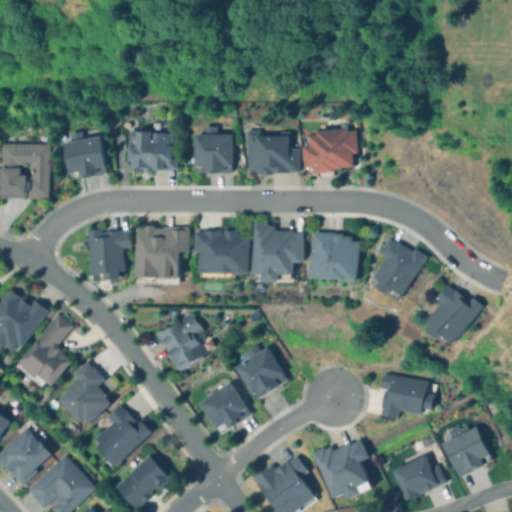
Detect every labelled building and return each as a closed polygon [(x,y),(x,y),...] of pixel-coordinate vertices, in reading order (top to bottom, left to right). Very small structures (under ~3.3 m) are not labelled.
[(134,128),(147,128),(147,123),(168,122),(168,150),(172,150),(172,167),(165,168),(165,169),(150,169),(150,171),(140,171),(140,168),(136,168),(136,170),(125,170),(125,159),(122,159),(122,145),(129,144),(129,138),(123,139),(123,130),(125,130),(125,123),(134,123),(134,128)] [(213,125),(213,133),(228,133),(228,171),(200,172),(200,170),(191,170),(191,165),(190,165),(190,133),(201,133),(201,125),(213,125)] [(343,127),(343,130),(351,129),(353,151),(348,152),(349,165),(337,166),(337,167),(329,168),(330,170),(329,170),(329,174),(313,176),(313,174),(304,175),(303,166),(300,166),(300,161),(298,161),(296,144),(304,144),(303,134),(310,133),(310,130),(343,127)] [(78,129),(80,137),(95,134),(103,171),(69,178),(67,171),(65,172),(59,141),(68,139),(66,132),(78,129)] [(255,132),(276,132),(276,130),(285,130),(285,133),(287,133),(287,140),(295,140),(295,172),(269,172),(269,173),(257,173),(257,172),(251,172),(251,169),(243,169),(243,144),(242,144),(242,129),(255,129),(255,132)] [(0,141),(45,142),(45,196),(0,195),(0,141)] [(300,231),(298,259),(287,258),(286,279),(250,277),(251,270),(248,270),(251,220),(265,221),(265,223),(273,224),(272,228),(290,229),(290,230),(300,231)] [(155,224),(155,226),(189,227),(188,249),(179,248),(177,283),(139,281),(140,272),(134,273),(137,226),(145,226),(145,224),(155,224)] [(99,232),(101,232),(101,230),(118,228),(118,229),(126,228),(127,244),(119,245),(120,267),(114,267),(115,274),(90,278),(89,270),(87,270),(83,227),(99,226),(99,232)] [(221,230),(220,234),(223,235),(223,230),(236,230),(236,235),(248,235),(245,271),(242,271),(241,273),(232,272),(232,277),(205,276),(205,267),(201,268),(199,266),(196,266),(197,251),(192,250),(194,231),(202,232),(202,230),(221,230)] [(356,241),(352,281),(338,279),(339,277),(304,275),(310,231),(340,233),(339,236),(348,236),(348,240),(356,241)] [(386,236),(393,241),(394,239),(408,249),(407,251),(408,252),(412,246),(424,255),(395,298),(371,281),(374,276),(369,273),(382,254),(376,250),(386,236)] [(448,285),(454,291),(455,289),(468,302),(473,297),(483,307),(445,345),(427,326),(430,323),(425,318),(441,303),(436,297),(448,285)] [(0,297),(8,288),(28,304),(32,298),(47,310),(14,352),(10,348),(9,349),(1,344),(0,345),(0,297)] [(51,353),(52,354),(57,350),(63,355),(62,356),(66,359),(46,382),(43,379),(38,385),(29,378),(23,385),(19,382),(18,380),(18,369),(11,363),(54,312),(69,324),(53,344),(56,347),(51,353)] [(188,313),(192,318),(193,318),(205,335),(196,341),(197,343),(207,337),(213,346),(199,355),(200,357),(196,359),(195,358),(177,370),(170,359),(170,358),(154,333),(165,326),(166,327),(188,313)] [(252,343),(256,349),(262,344),(284,377),(253,397),(248,390),(248,391),(231,365),(245,356),(241,350),(252,343)] [(83,359),(89,366),(90,365),(101,377),(104,374),(113,384),(101,394),(106,400),(82,421),(78,416),(73,421),(59,405),(60,404),(54,396),(65,387),(63,385),(73,376),(69,371),(83,359)] [(431,383),(427,407),(418,406),(417,412),(395,408),(394,416),(378,413),(379,405),(381,389),(383,389),(384,387),(378,386),(380,372),(424,380),(424,382),(431,383)] [(247,411),(225,427),(223,426),(216,431),(212,426),(194,401),(224,380),(247,411)] [(118,404),(124,411),(125,410),(137,423),(140,421),(149,431),(112,466),(92,445),(97,441),(93,438),(110,422),(105,417),(118,404)] [(0,434),(9,421),(0,414),(0,434)] [(489,458),(456,475),(438,441),(471,424),(489,458)] [(32,425),(45,438),(39,443),(48,454),(32,468),(35,472),(21,485),(12,475),(12,476),(3,467),(5,465),(4,464),(2,465),(0,463),(0,449),(24,428),(26,430),(32,425)] [(431,441),(421,446),(417,439),(428,434),(431,441)] [(359,440),(366,457),(357,461),(366,480),(369,479),(371,482),(368,484),(370,488),(349,498),(349,497),(344,499),(341,492),(331,497),(310,453),(323,447),(324,448),(331,445),(333,449),(349,442),(350,444),(359,440)] [(149,450),(173,475),(157,490),(152,485),(151,485),(147,489),(150,492),(133,508),(111,485),(127,470),(126,469),(129,467),(126,464),(133,456),(137,460),(144,453),(145,454),(149,450)] [(61,453),(75,468),(79,464),(90,476),(86,479),(92,486),(65,511),(51,511),(50,511),(50,505),(53,502),(51,499),(55,495),(53,494),(40,507),(30,495),(31,494),(24,487),(61,453)] [(421,453),(426,466),(434,462),(443,481),(403,499),(389,468),(421,453)] [(293,454),(305,469),(297,476),(313,498),(295,511),(276,511),(249,476),(260,467),(262,470),(269,464),(272,468),(284,458),(285,460),(293,454)]
